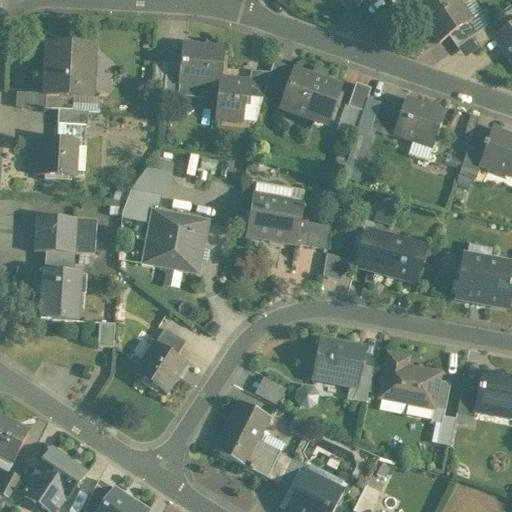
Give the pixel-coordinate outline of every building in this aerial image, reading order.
[(343,0),(352,11),(367,0),(343,0)] [(470,22),(453,0),(427,0),(414,10),(438,44),(448,38),(469,23),(470,22)] [(469,23),(448,38),(456,49),(470,40),(477,34),(469,23)] [(477,34),(470,40),(477,50),(493,39),(500,34),(493,24),(477,34)] [(511,25),(500,34),(493,39),(494,40),(511,64),(511,25)] [(93,49),(46,46),(43,97),(45,97),(73,98),(72,112),(88,113),(87,114),(98,114),(98,111),(98,100),(91,100),(93,49)] [(223,50),(182,46),(180,66),(179,84),(181,85),(181,82),(200,83),(200,86),(218,88),(219,88),(220,81),(223,50)] [(297,71),(273,62),(269,74),(266,86),(285,93),(287,88),(289,89),(295,72),(296,72),(297,71)] [(166,65),(154,63),(152,87),(164,88),(166,65)] [(180,66),(166,65),(164,88),(163,96),(177,98),(179,84),(180,66)] [(269,74),(250,72),(249,84),(248,99),(262,100),(266,86),(269,74)] [(296,72),(295,72),(289,89),(287,88),(285,93),(280,109),(327,126),(341,88),(296,72)] [(249,84),(220,81),(219,88),(218,88),(215,119),(243,122),(244,107),(247,107),(248,99),(249,84)] [(73,98),(45,97),(44,110),(58,111),(72,112),(73,98)] [(444,115),(404,101),(401,112),(393,135),(432,149),(444,115)] [(401,112),(378,104),(369,130),(382,135),(383,132),(393,135),(401,112)] [(72,112),(58,111),(57,125),(58,125),(85,127),(87,127),(87,114),(88,113),(72,112)] [(85,127),(58,125),(57,141),(40,140),(38,176),(74,178),(74,177),(82,178),(85,127)] [(511,138),(491,131),(483,152),(478,166),(480,167),(511,178),(511,138)] [(468,147),(458,175),(475,181),(480,167),(478,166),(483,152),(468,147)] [(303,204),(252,196),(245,237),(296,246),(296,245),(300,224),(303,204)] [(207,224),(152,213),(147,239),(157,240),(153,267),(197,275),(207,224)] [(96,222),(35,219),(33,254),(54,255),(73,256),(93,257),(96,222)] [(330,229),(300,224),(296,245),(327,250),(330,229)] [(426,248),(363,231),(363,233),(357,231),(353,247),(359,248),(353,268),(416,285),(426,248)] [(73,256),(54,255),(53,274),(41,273),(38,322),(78,324),(81,275),(72,275),(73,256)] [(342,280),(345,258),(326,256),(324,278),(342,280)] [(511,290),(511,266),(462,257),(454,299),(471,302),(470,304),(486,307),(487,305),(509,309),(511,290)] [(114,326),(98,325),(97,348),(112,349),(114,326)] [(185,344),(164,330),(154,345),(175,359),(185,344)] [(364,351),(320,342),(313,379),(349,386),(357,387),(360,367),(364,351)] [(154,345),(153,344),(153,345),(154,346),(135,374),(134,373),(133,374),(166,396),(166,395),(165,394),(184,366),(185,367),(186,366),(175,359),(154,345)] [(407,360),(388,356),(386,365),(385,364),(378,400),(433,411),(433,410),(438,383),(440,375),(406,369),(407,360)] [(360,367),(357,387),(349,386),(346,400),(365,404),(372,369),(360,367)] [(511,380),(482,374),(478,393),(474,410),(476,410),(511,416),(511,380)] [(263,378),(254,395),(277,407),(286,389),(263,378)] [(450,385),(438,383),(433,410),(444,412),(450,385)] [(296,389),(299,409),(318,406),(315,386),(296,389)] [(478,393),(461,390),(456,416),(474,419),(476,410),(474,410),(478,393)] [(270,419),(238,403),(223,432),(229,435),(219,455),(266,479),(279,454),(283,445),(263,435),(270,419)] [(28,434),(0,419),(0,456),(13,463),(28,434)] [(84,474),(66,462),(67,460),(51,450),(32,479),(53,493),(66,502),(84,474)] [(279,454),(266,479),(278,485),(292,460),(279,454)] [(292,460),(278,485),(291,492),(304,466),(292,460)] [(19,478),(7,473),(0,487),(0,496),(8,500),(19,478)] [(53,493),(32,479),(25,489),(46,503),(53,493)] [(325,511),(334,496),(302,480),(285,511),(325,511)] [(370,511),(379,494),(365,487),(352,511),(370,511)] [(128,505),(112,494),(99,511),(146,511),(131,502),(128,505)]
